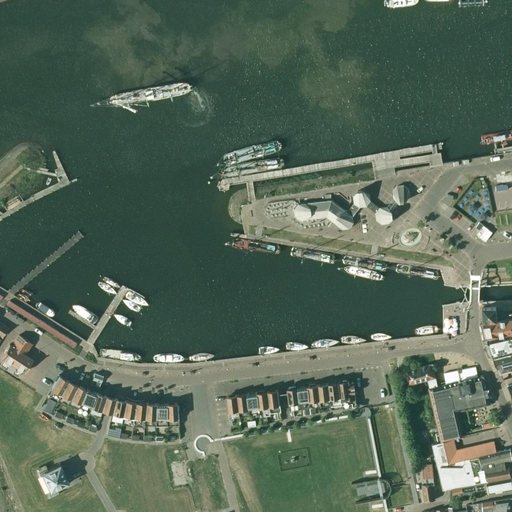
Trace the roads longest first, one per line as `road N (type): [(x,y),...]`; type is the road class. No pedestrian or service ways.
road 1 (residential): [(474,346),(195,379)]
road 2 (residential): [(115,376),(0,313)]
road 3 (tertiary): [(474,346),(476,266),(484,254),(511,248)]
